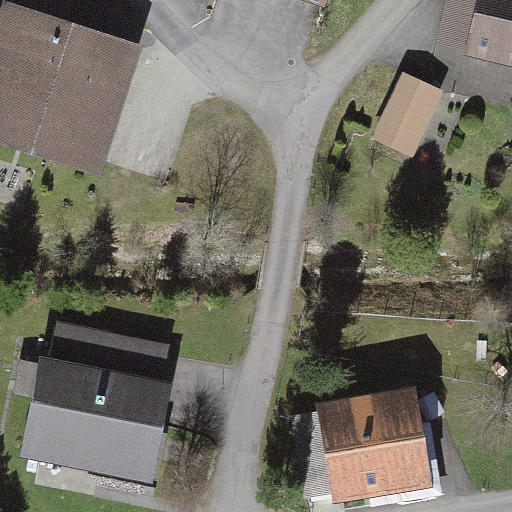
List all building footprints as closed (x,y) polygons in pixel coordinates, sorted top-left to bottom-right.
[(511,0),(458,0),(446,52),(511,67),(511,0)] [(0,168),(107,203),(150,71),(4,24),(0,36),(0,168)] [(439,97),(402,81),(376,142),(413,158),(439,97)] [(170,494),(191,396),(171,392),(179,355),(60,330),(32,464),(170,494)] [(451,491),(438,403),(298,424),(311,511),(451,491)]
